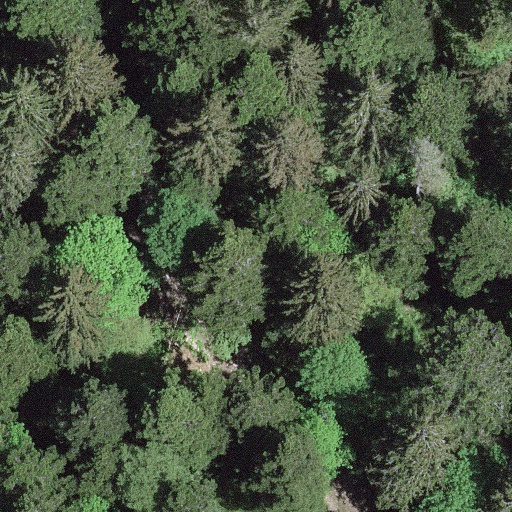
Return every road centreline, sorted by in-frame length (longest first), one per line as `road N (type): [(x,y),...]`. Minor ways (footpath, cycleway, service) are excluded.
road 1 (track): [(349,511),(0,65)]
road 2 (track): [(477,511),(377,224),(311,0)]
road 3 (track): [(146,511),(0,430)]
